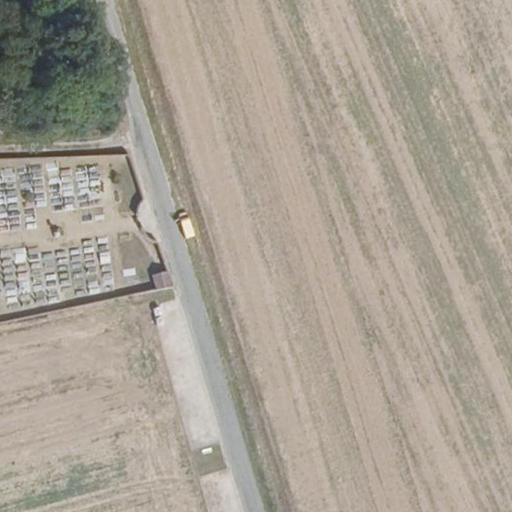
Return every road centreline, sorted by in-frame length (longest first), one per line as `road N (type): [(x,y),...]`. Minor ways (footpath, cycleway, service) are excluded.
road 1 (unclassified): [(254,511),(104,0)]
road 2 (track): [(0,149),(141,145)]
